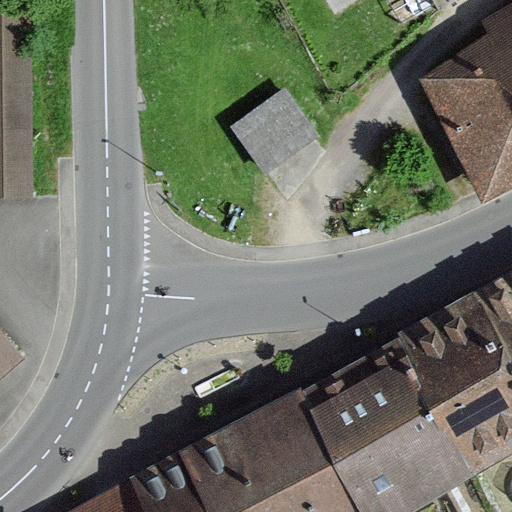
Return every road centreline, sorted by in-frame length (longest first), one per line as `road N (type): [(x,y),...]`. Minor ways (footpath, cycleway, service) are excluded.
road 1 (tertiary): [(109,291),(255,296),(362,284),(511,225)]
road 2 (tertiary): [(103,0),(109,291)]
road 3 (tertiary): [(0,499),(76,410),(98,357),(109,291)]
